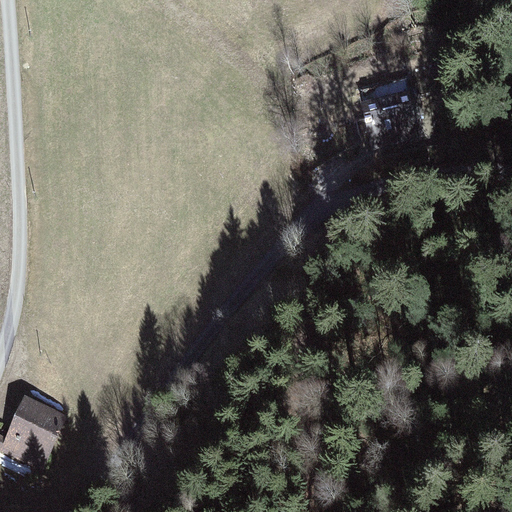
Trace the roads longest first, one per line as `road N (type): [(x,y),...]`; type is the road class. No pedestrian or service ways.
road 1 (unclassified): [(511,182),(440,170),(332,204),(221,319),(76,511)]
road 2 (unclassified): [(0,362),(20,257),(8,0)]
